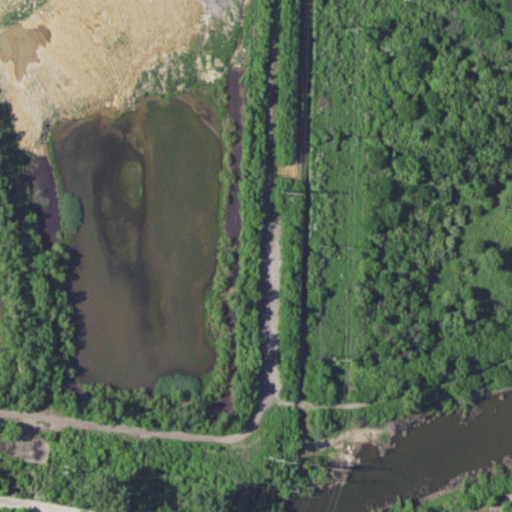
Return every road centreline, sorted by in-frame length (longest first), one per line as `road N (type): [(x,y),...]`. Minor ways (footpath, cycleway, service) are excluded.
road 1 (track): [(0,411),(215,441),(245,438),(265,380),(266,0)]
road 2 (track): [(260,398),(403,396),(511,353)]
